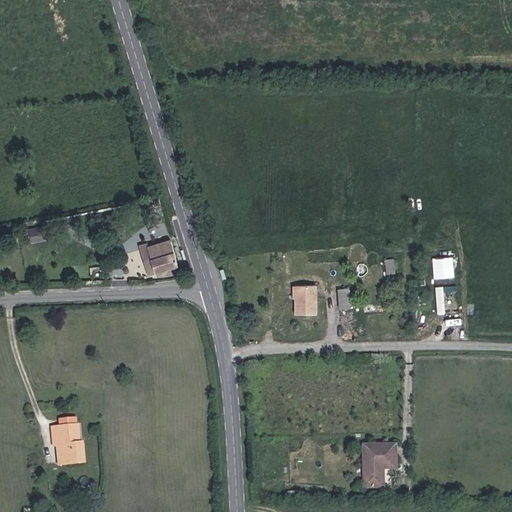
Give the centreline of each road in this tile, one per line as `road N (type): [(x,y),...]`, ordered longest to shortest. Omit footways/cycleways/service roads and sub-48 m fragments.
road 1 (tertiary): [(118,0),(207,289)]
road 2 (residential): [(227,355),(511,350)]
road 3 (residential): [(207,289),(0,299)]
road 4 (tertiary): [(227,355),(241,511)]
road 5 (unknown): [(410,347),(408,479)]
